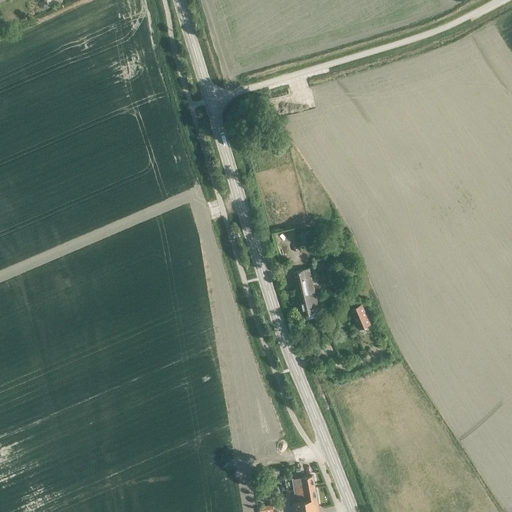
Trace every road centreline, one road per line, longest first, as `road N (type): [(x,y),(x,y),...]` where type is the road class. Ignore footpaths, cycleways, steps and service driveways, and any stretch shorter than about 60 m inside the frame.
road 1 (secondary): [(352,511),(284,344),(209,99)]
road 2 (unclassified): [(209,99),(408,41),(499,0)]
